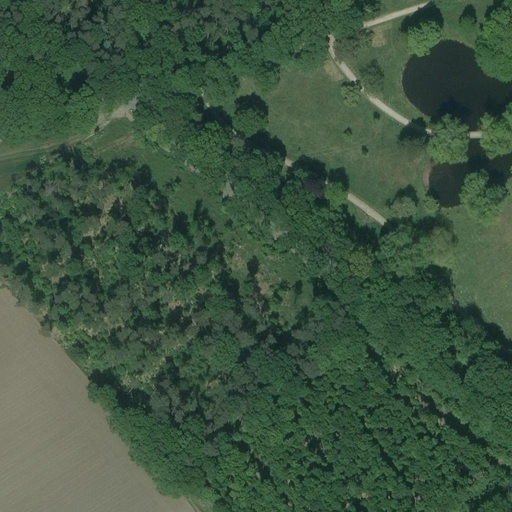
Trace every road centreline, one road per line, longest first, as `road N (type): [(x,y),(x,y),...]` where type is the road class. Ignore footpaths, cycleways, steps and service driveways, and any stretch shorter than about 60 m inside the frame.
road 1 (tertiary): [(511,420),(207,165),(142,97)]
road 2 (tertiary): [(142,97),(0,127)]
